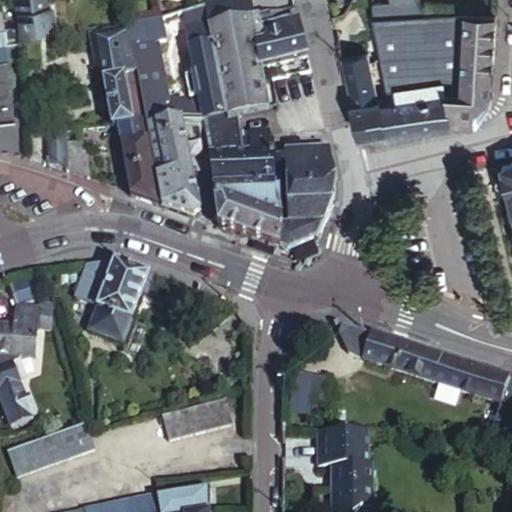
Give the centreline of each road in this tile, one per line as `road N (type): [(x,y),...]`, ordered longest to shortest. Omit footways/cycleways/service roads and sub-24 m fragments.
road 1 (tertiary): [(0,255),(62,233),(112,230),(283,289)]
road 2 (residential): [(283,289),(272,330),(269,511)]
road 3 (tertiary): [(334,289),(511,350)]
road 4 (unclassified): [(352,173),(309,0)]
road 5 (unclassified): [(505,125),(489,140),(352,173)]
